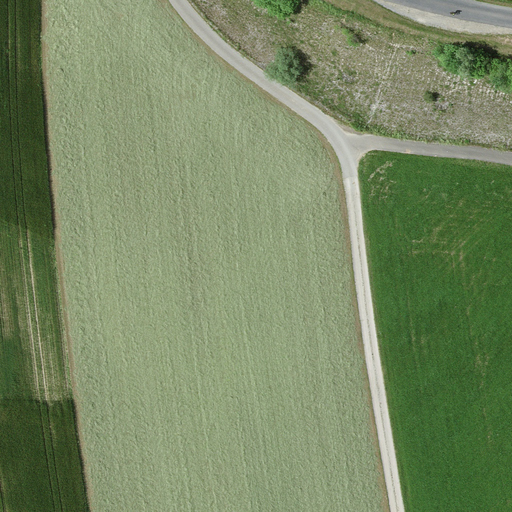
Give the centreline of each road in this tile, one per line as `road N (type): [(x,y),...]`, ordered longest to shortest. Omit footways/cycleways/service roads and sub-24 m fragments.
road 1 (unclassified): [(178,0),(239,61),(345,135),(511,159)]
road 2 (track): [(345,135),(397,511)]
